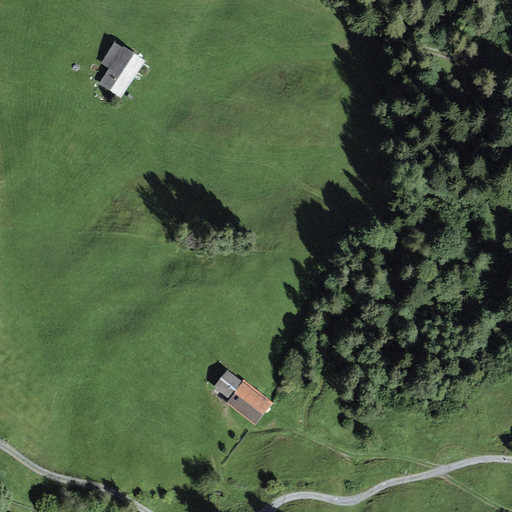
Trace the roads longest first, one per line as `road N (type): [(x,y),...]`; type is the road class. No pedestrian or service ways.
road 1 (track): [(264,511),(287,497),(345,501),(441,472)]
road 2 (track): [(441,472),(360,457),(270,424)]
road 3 (track): [(511,55),(387,38),(356,0)]
road 4 (track): [(0,449),(44,478),(114,495),(145,511)]
